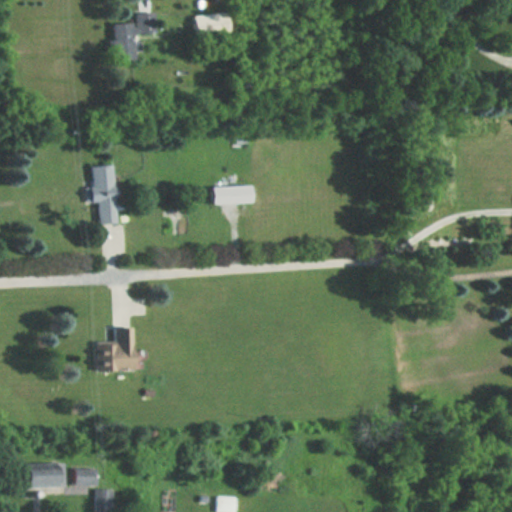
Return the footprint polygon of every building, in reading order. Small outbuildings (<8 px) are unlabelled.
[(190,15),(192,36),(236,31),(233,10),(190,15)] [(110,23),(111,59),(132,58),(131,34),(153,33),(152,12),(132,12),(132,22),(110,23)] [(87,165),(88,184),(81,185),(82,203),(94,203),(95,224),(113,223),(111,164),(87,165)] [(130,369),(130,325),(110,325),(110,341),(91,341),(91,369),(130,369)] [(62,485),(62,462),(20,462),(20,485),(62,485)] [(71,485),(92,485),(92,468),(71,468),(71,485)] [(110,510),(110,490),(93,490),(93,510),(110,510)]
